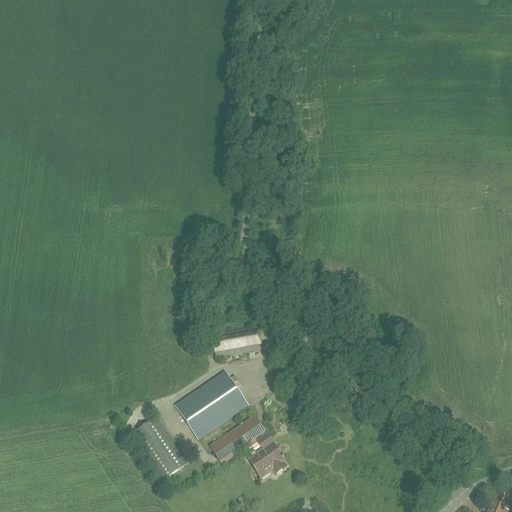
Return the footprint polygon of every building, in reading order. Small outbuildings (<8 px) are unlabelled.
[(216,357),(259,350),(256,327),(213,335),(216,357)] [(198,440),(242,410),(248,406),(225,372),(175,406),(198,440)] [(308,403),(313,414),(322,409),(320,407),(335,399),(330,391),(308,403)] [(262,480),(272,473),(274,475),(287,467),(284,463),(285,462),(254,417),(210,447),(222,465),(258,440),(265,450),(249,461),(262,480)] [(162,481),(187,464),(156,419),(131,436),(162,481)] [(511,505),(511,496),(497,490),(486,511),(508,511),(509,511),(506,509),(508,504),(511,506),(511,505)]
